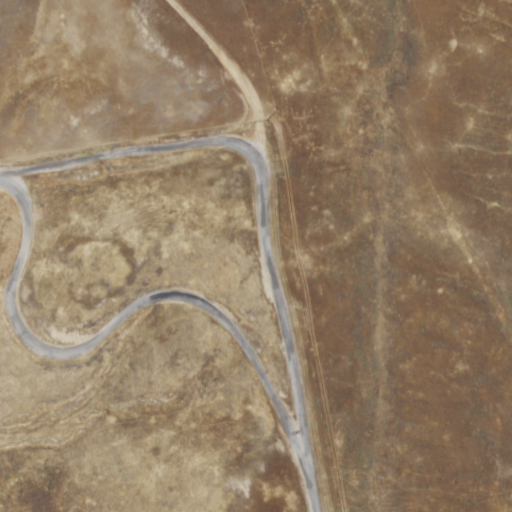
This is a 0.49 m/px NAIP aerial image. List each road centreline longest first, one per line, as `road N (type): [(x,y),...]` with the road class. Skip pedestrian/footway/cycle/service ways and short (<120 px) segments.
road 1 (track): [(0,181),(19,191),(30,229),(7,300),(44,356),(78,356),(157,295),(214,304),(245,340),(299,448),(311,511)]
road 2 (track): [(299,448),(262,223),(257,106),(171,0)]
